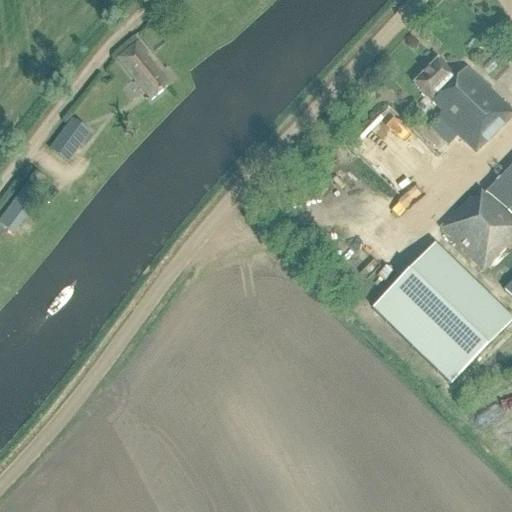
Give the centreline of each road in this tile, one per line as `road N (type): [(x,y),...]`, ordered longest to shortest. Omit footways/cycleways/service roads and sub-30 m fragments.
road 1 (unclassified): [(0,486),(427,0)]
road 2 (track): [(152,0),(0,188)]
